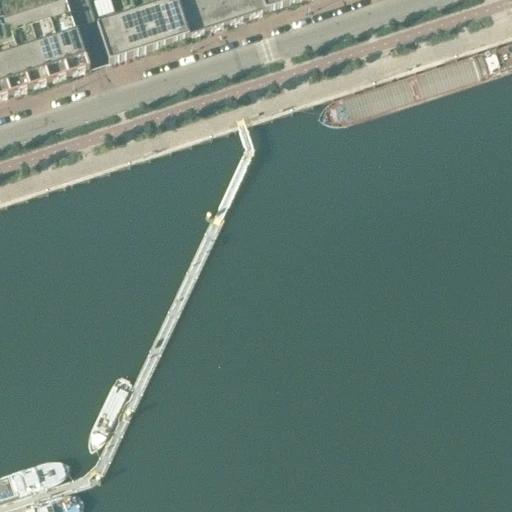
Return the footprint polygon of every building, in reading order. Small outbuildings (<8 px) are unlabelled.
[(76,37),(64,0),(0,0),(0,61),(18,56),(37,50),(57,43),(76,37)] [(207,36),(194,0),(188,0),(175,5),(187,43),(207,36)] [(226,30),(216,0),(194,0),(207,36),(226,30)] [(245,24),(237,0),(216,0),(226,30),(245,24)] [(265,17),(259,0),(237,0),(245,24),(265,17)] [(285,11),(281,0),(259,0),(265,17),(285,11)] [(304,4),(302,0),(281,0),(285,11),(304,4)] [(187,43),(175,5),(155,11),(168,49),(187,43)] [(168,49),(155,11),(136,17),(149,55),(168,49)] [(149,55),(136,17),(117,24),(129,62),(149,55)] [(129,62),(117,24),(96,30),(109,68),(129,62)] [(89,75),(76,37),(57,43),(69,81),(89,75)] [(69,81),(57,43),(37,50),(49,88),(69,81)] [(49,88),(37,50),(18,56),(30,94),(49,88)] [(30,94),(18,56),(0,61),(0,68),(10,101),(30,94)] [(0,103),(10,101),(0,68),(0,103)]
